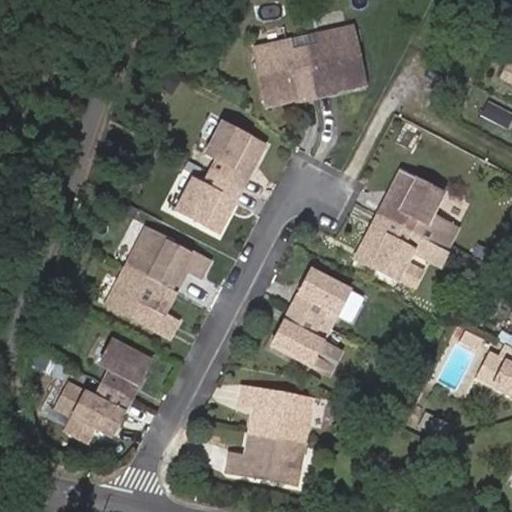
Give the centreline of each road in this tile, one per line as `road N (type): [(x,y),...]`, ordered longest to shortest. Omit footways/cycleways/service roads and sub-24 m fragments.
road 1 (residential): [(49,486),(25,449),(9,398),(8,358),(97,150),(140,0)]
road 2 (residential): [(130,502),(296,177),(323,189)]
